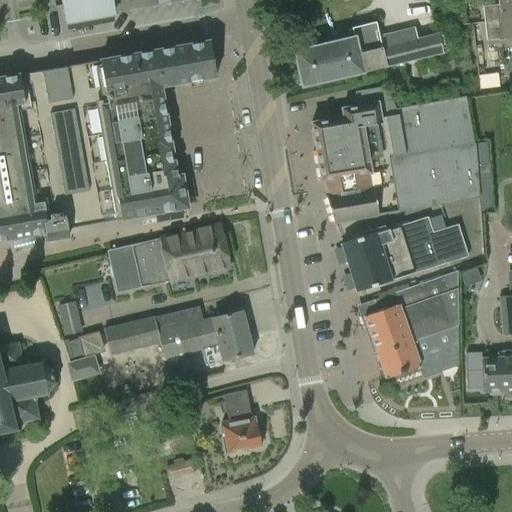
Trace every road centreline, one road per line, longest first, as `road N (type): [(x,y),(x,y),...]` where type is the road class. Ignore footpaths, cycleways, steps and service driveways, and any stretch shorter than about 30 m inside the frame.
road 1 (tertiary): [(333,442),(305,362),(248,19)]
road 2 (unclassified): [(248,19),(0,62)]
road 3 (tertiary): [(511,442),(387,452)]
road 4 (residential): [(239,511),(293,491),(333,442)]
